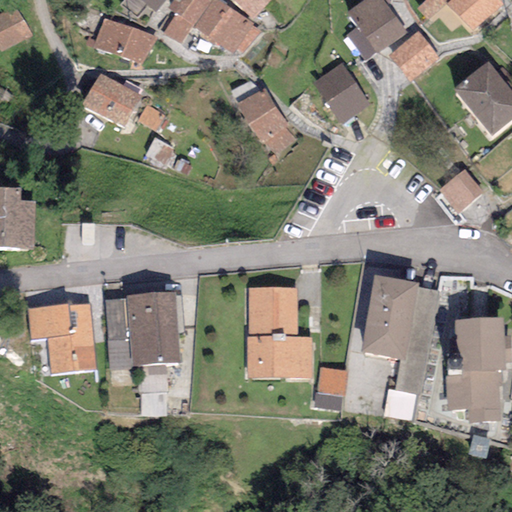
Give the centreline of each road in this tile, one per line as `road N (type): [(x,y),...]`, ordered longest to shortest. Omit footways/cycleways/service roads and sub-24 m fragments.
road 1 (tertiary): [(0,282),(383,246),(458,254),(511,272)]
road 2 (residential): [(0,131),(40,147),(54,147),(67,133),(66,91),(35,0)]
